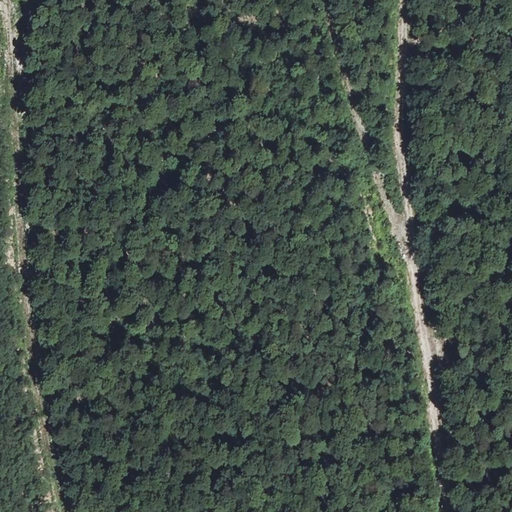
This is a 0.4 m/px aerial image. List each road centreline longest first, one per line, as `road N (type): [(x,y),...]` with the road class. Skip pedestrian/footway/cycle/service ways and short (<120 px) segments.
road 1 (track): [(13,0),(11,89),(34,346),(65,511)]
road 2 (track): [(452,511),(415,271),(406,0)]
road 3 (track): [(338,0),(382,189),(415,271)]
